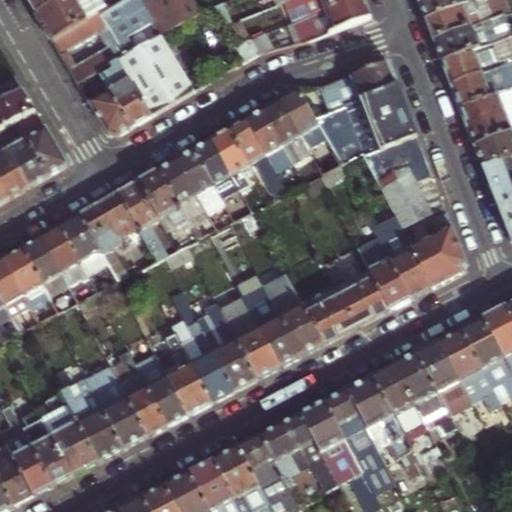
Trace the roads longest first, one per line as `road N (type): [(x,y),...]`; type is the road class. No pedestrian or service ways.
road 1 (residential): [(499,281),(61,511)]
road 2 (residential): [(103,179),(284,76),(403,32)]
road 3 (residential): [(499,281),(403,32)]
road 4 (residential): [(0,6),(103,179)]
